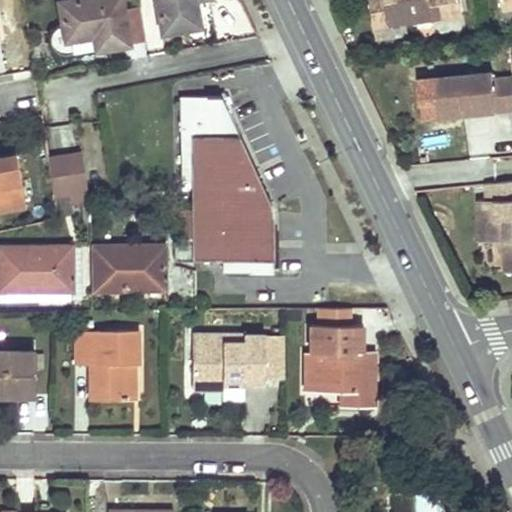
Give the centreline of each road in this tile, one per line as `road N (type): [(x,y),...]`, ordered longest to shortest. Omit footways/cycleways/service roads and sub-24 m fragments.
road 1 (residential): [(323,511),(315,483),(295,464),(271,458),(0,454)]
road 2 (secondary): [(286,0),(376,186)]
road 3 (secondary): [(376,186),(454,349)]
road 4 (residential): [(376,186),(511,167)]
road 5 (secondary): [(454,349),(511,469)]
